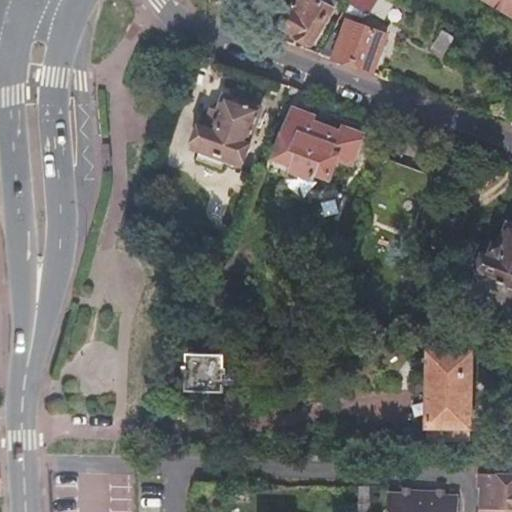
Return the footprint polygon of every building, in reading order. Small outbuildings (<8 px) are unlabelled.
[(299,0),(277,38),(296,45),(300,37),(314,45),(338,3),(332,0),(299,0)] [(353,0),(352,3),(369,13),(376,0),(353,0)] [(369,13),(352,3),(347,10),(365,16),(369,13)] [(344,32),(335,28),(320,54),(375,74),(388,33),(348,20),(344,32)] [(443,27),(431,47),(445,55),(457,35),(443,27)] [(207,121),(197,144),(243,162),(245,156),(248,156),(252,145),(249,144),(262,109),(227,96),(217,125),(207,121)] [(511,121),(511,99),(509,97),(499,114),(511,122),(511,121)] [(296,109),(272,170),(294,178),(297,171),(317,179),(319,172),(329,176),(336,173),(341,159),(353,163),(363,134),(345,127),(342,133),(315,122),(317,117),(296,109)] [(415,228),(434,175),(388,158),(376,192),(372,193),(369,203),(371,206),(369,211),(380,215),(377,222),(402,230),(404,224),(415,228)] [(480,274),(482,274),(475,295),(511,307),(511,226),(500,254),(488,251),(480,274)] [(474,351),(431,350),(430,434),(474,435),(474,351)] [(212,392),(213,392),(226,393),(226,375),(229,375),(229,367),(226,367),(226,355),(208,355),(189,353),(189,366),(186,366),(186,372),(189,372),(189,392),(202,391),(202,392),(203,393),(203,394),(204,395),(204,396),(205,396),(206,397),(207,397),(208,397),(209,397),(209,396),(210,396),(211,395),(212,394),(212,393),(212,392)] [(511,511),(511,471),(479,470),(478,482),(478,487),(486,487),(485,494),(481,494),(480,511),(511,511)] [(221,482),(198,482),(197,501),(221,501),(221,482)] [(372,511),(372,485),(362,485),(362,500),(356,500),(356,511),(372,511)] [(413,485),(404,485),(403,494),(413,494),(413,491),(413,485)] [(447,487),(438,487),(438,492),(437,495),(446,495),(447,487)] [(388,511),(458,511),(459,496),(446,495),(437,495),(438,492),(413,491),(413,494),(403,494),(390,493),(388,511)]
